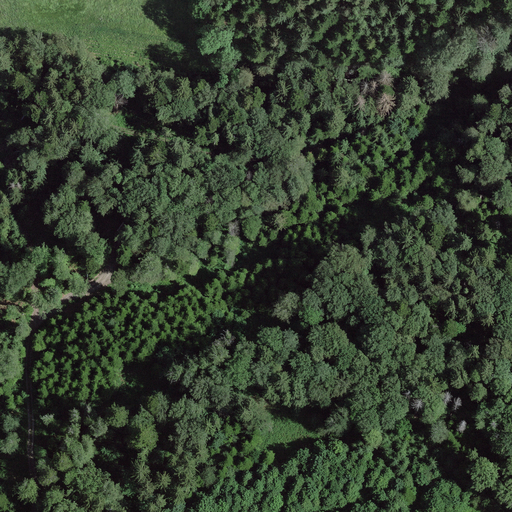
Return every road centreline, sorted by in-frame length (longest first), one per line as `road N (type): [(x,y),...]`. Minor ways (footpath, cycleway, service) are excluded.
road 1 (track): [(31,316),(63,301),(134,219),(224,192),(266,156),(348,129)]
road 2 (track): [(0,186),(29,248),(43,511)]
